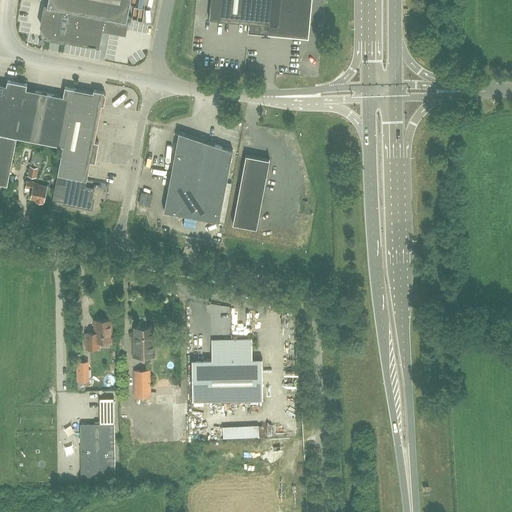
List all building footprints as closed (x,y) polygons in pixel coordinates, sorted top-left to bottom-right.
[(127,21),(130,0),(48,0),(47,5),(45,5),(41,26),(48,36),(98,46),(100,38),(102,38),(106,36),(106,33),(126,36),(129,21),(127,21)] [(210,0),(209,19),(265,24),(264,29),(269,30),(268,35),(309,39),(312,0),(210,0)] [(91,208),(93,198),(94,190),(85,188),(90,161),(95,162),(99,142),(94,141),(101,104),(104,105),(106,95),(104,92),(94,90),(93,92),(65,87),(63,96),(26,89),(27,84),(7,80),(7,85),(0,83),(0,183),(7,185),(17,137),(63,146),(53,200),(91,208)] [(179,132),(164,211),(219,222),(233,150),(179,132)] [(154,163),(162,164),(164,147),(165,147),(167,135),(157,134),(154,163)] [(257,228),(271,160),(247,155),(233,223),(257,228)] [(32,158),(30,165),(27,175),(37,177),(39,167),(41,168),(42,160),(32,158)] [(44,201),(47,186),(36,184),(37,183),(27,181),(26,187),(33,189),(31,198),(36,199),(35,199),(36,199),(36,200),(43,202),(43,201),(44,201)] [(95,333),(86,333),(87,348),(99,348),(99,342),(112,341),(111,320),(95,320),(95,333)] [(134,357),(152,356),(151,328),(134,328),(135,341),(134,341),(134,357)] [(202,349),(202,340),(191,339),(191,349),(202,349)] [(253,359),(252,339),(212,340),(212,359),(192,360),(193,400),(263,399),(262,359),(253,359)] [(141,396),(145,396),(149,392),(150,392),(150,370),(135,371),(135,393),(137,392),(141,396)] [(80,424),(81,477),(115,476),(114,423),(80,424)] [(265,479),(264,439),(194,440),(194,443),(194,480),(265,479)]
